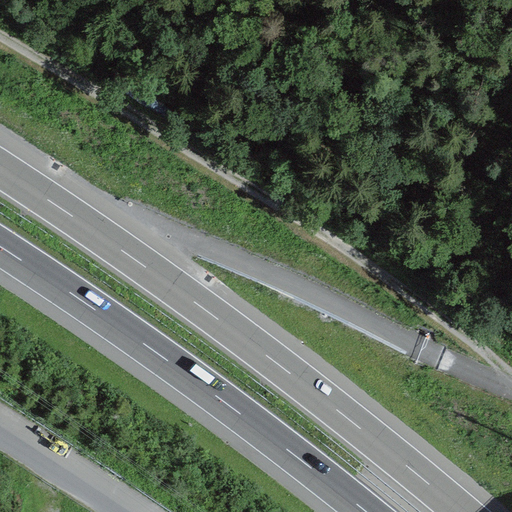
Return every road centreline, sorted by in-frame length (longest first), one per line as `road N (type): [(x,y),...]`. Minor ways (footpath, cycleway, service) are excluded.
road 1 (motorway): [(461,511),(270,358),(0,168)]
road 2 (motorway): [(0,246),(366,511)]
